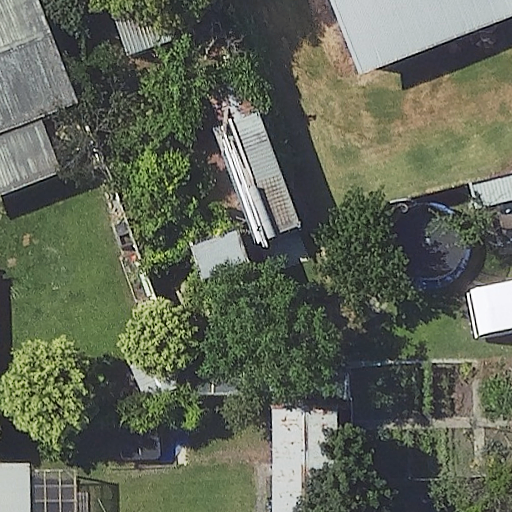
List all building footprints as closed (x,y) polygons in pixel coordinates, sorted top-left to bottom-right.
[(0,207),(69,177),(51,134),(86,119),(34,0),(11,0),(0,5),(0,207)] [(511,30),(511,0),(335,0),(366,84),(511,30)] [(281,511),(345,511),(344,418),(281,419),(281,511)] [(41,511),(43,476),(0,475),(0,511),(41,511)] [(452,511),(452,500),(372,500),(371,511),(452,511)]
